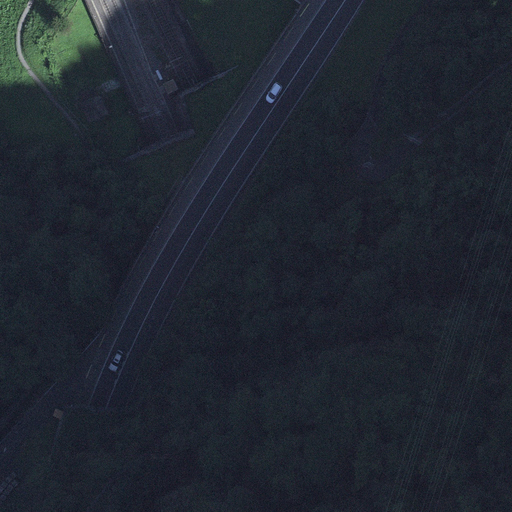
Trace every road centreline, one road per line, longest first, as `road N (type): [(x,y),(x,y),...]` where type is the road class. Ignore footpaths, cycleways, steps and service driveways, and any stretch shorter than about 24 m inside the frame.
road 1 (primary): [(344,0),(144,320),(104,410),(74,511)]
road 2 (track): [(511,65),(396,155),(366,164),(359,150),(388,74),(433,0)]
